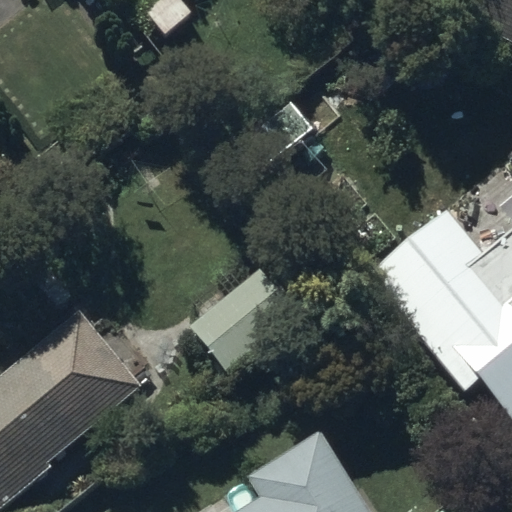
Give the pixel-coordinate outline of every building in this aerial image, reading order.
[(511,0),(452,0),(440,26),(511,59),(511,0)] [(445,224),(364,291),(460,407),(472,397),(508,439),(511,436),(511,240),(480,267),(445,224)] [(259,280),(187,341),(221,383),(295,324),(259,280)] [(0,511),(12,511),(49,482),(45,476),(138,401),(125,384),(145,367),(115,330),(96,346),(80,327),(0,391),(0,511)] [(356,511),(317,449),(247,494),(258,511),(356,511)]
